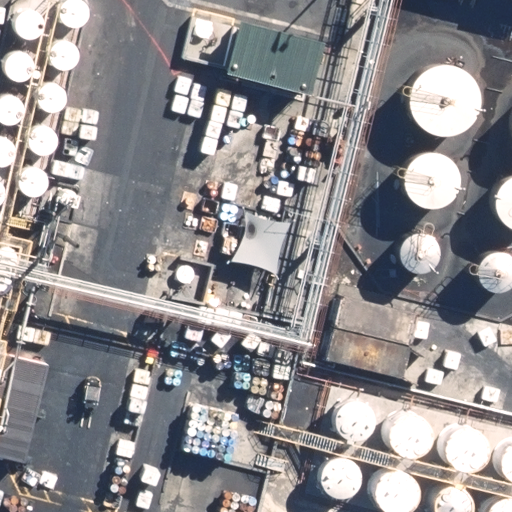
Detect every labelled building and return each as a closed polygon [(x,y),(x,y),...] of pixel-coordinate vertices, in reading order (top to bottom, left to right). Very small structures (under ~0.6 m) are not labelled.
[(94,1),(91,0),(15,0),(0,63),(0,206),(41,217),(94,1)] [(292,207),(315,60),(270,53),(256,139),(223,135),(214,195),(292,207)] [(427,133),(434,135),(441,135),(448,134),(455,132),(461,129),(466,124),(471,119),(475,113),(477,107),(479,100),(479,93),(478,86),(476,80),(473,74),(469,68),(463,63),(458,59),(451,57),(444,55),(437,55),(430,56),(424,58),(418,61),(412,66),(407,71),(404,77),(401,83),(399,90),(399,97),(400,104),(402,110),(405,117),(410,122),(415,127),(421,130),(427,133)] [(0,455),(18,458),(45,254),(0,247),(0,455)] [(511,511),(511,428),(334,391),(312,491),(411,511),(511,511)]
